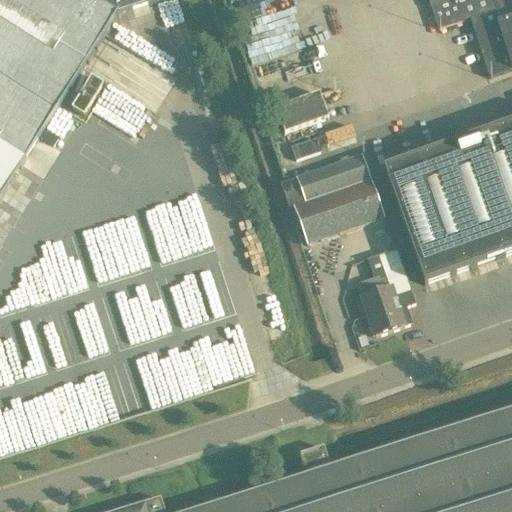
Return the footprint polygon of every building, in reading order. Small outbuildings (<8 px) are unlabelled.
[(0,0),(0,203),(61,105),(104,36),(117,16),(166,0),(0,0)] [(426,0),(437,32),(449,28),(473,20),(488,67),(492,79),(511,72),(511,21),(507,23),(499,0),(426,0)] [(104,54),(139,71),(149,51),(114,34),(104,54)] [(285,136),(328,121),(320,96),(276,112),(285,136)] [(424,287),(511,255),(511,127),(384,172),(424,287)] [(322,152),(318,139),(294,148),(298,161),(322,152)] [(390,236),(385,220),(362,158),(296,181),(284,185),(293,209),(308,247),(357,230),(362,245),(390,236)] [(394,300),(411,294),(395,253),(378,259),(385,278),(357,288),(367,317),(397,308),(394,300)] [(397,308),(367,317),(375,339),(412,326),(407,309),(415,306),(411,294),(394,300),(397,308)] [(511,511),(511,416),(336,473),(281,490),(212,511),(163,511),(160,501),(127,511),(511,511)] [(305,476),(330,468),(324,450),(299,457),(305,476)]
